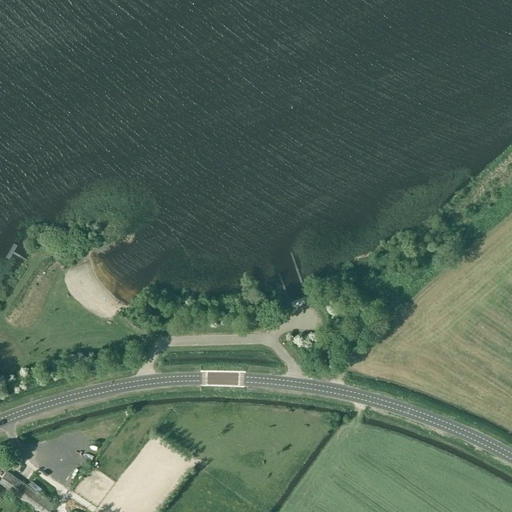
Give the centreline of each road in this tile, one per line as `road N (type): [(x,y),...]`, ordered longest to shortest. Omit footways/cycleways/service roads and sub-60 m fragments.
road 1 (tertiary): [(511,459),(383,404),(229,377),(115,387),(0,421)]
road 2 (track): [(338,392),(349,361),(511,216)]
